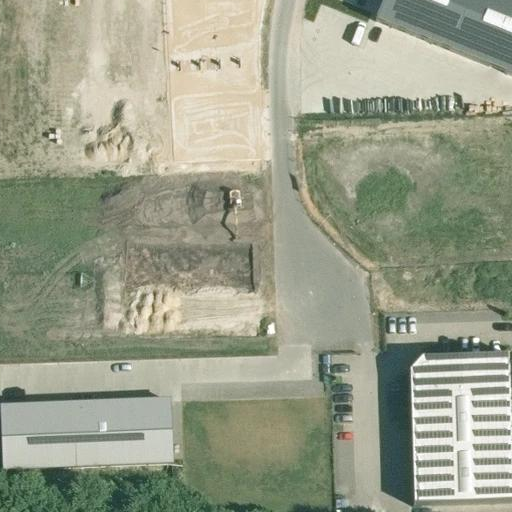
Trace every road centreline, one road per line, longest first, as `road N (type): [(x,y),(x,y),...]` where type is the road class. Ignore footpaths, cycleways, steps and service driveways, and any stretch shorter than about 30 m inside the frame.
road 1 (unclassified): [(293,318),(280,125),(281,28),(290,0)]
road 2 (unknown): [(285,229),(342,269),(386,459)]
